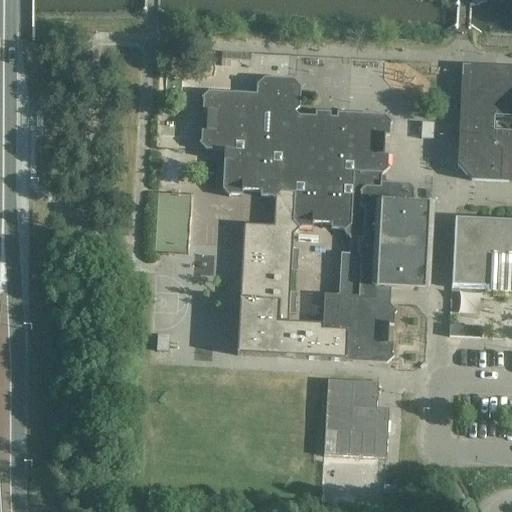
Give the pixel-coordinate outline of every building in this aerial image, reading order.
[(230,68),(231,53),(222,53),(221,68),(230,68)] [(377,75),(377,61),(368,61),(367,75),(377,75)] [(511,75),(506,68),(462,66),(457,166),(471,182),(511,183),(511,75)] [(426,292),(430,205),(423,204),(421,204),(413,204),(414,191),(409,185),(381,184),(381,175),(382,175),(390,169),(388,167),(389,155),(384,155),(385,137),(390,137),(390,126),(392,124),(385,117),(346,115),(346,125),(337,124),(338,119),(331,119),(331,114),(315,113),(315,118),(299,117),(295,113),(300,108),(301,88),(294,81),(264,79),(256,86),(256,95),(208,93),(201,100),(203,101),(202,113),(207,113),(206,131),(201,131),(200,143),(199,144),(205,152),(224,153),(222,191),(229,198),(230,196),(242,197),(242,192),(260,193),(260,198),(272,198),(275,201),(273,227),(244,226),(237,357),(387,365),(394,358),(392,357),(393,345),(388,344),(389,327),(394,327),(395,315),(397,314),(390,306),(391,290),(416,291),(416,292),(418,292),(418,291),(426,292)] [(511,224),(454,222),(451,289),(496,291),(497,268),(511,269),(511,224)] [(480,340),(480,328),(450,326),(449,338),(480,340)] [(386,461),(389,410),(377,410),(378,385),(328,382),(324,457),(386,461)]
